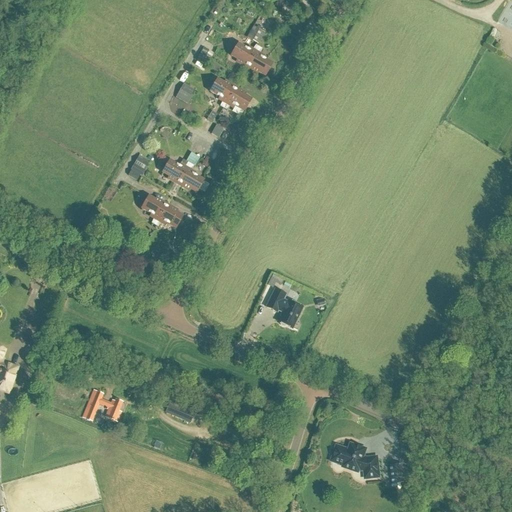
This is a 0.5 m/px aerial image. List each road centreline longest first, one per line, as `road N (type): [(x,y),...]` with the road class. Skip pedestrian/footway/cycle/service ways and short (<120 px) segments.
road 1 (residential): [(167,321),(351,0)]
road 2 (unclassified): [(511,471),(314,385)]
road 3 (unclassified): [(167,321),(0,240)]
road 4 (unclassified): [(314,385),(167,321)]
road 5 (unclassified): [(274,511),(314,385)]
